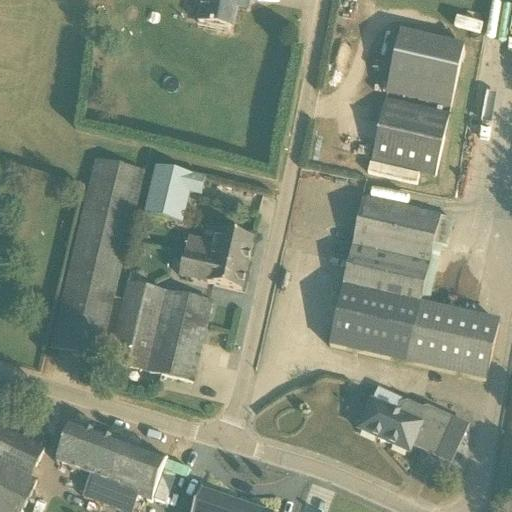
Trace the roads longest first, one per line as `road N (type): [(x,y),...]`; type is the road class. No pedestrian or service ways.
road 1 (unclassified): [(231,443),(319,0)]
road 2 (unclassified): [(231,443),(0,373)]
road 3 (unclassified): [(413,511),(231,443)]
